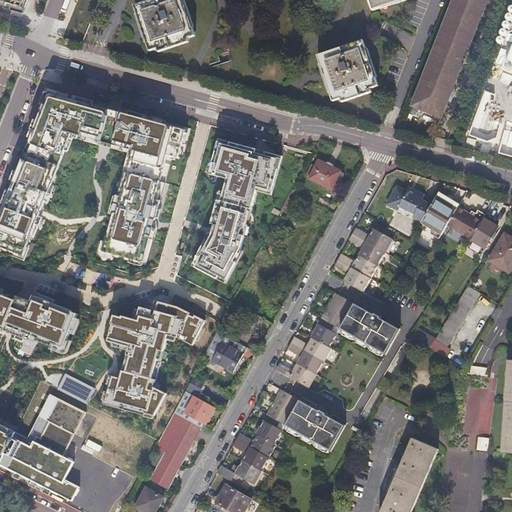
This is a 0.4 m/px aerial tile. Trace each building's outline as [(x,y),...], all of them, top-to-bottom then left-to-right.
[(0,0),(0,5),(24,12),(29,0),(0,0)] [(157,49),(158,52),(189,42),(188,39),(196,36),(192,26),(190,27),(181,0),(145,0),(134,4),(137,12),(138,11),(148,41),(146,42),(149,51),(157,49)] [(369,0),(373,12),(382,9),(381,6),(400,0),(369,0)] [(454,0),(412,107),(441,119),(487,0),(454,0)] [(333,97),(336,105),(344,102),(343,100),(368,92),(369,94),(377,91),(361,39),(353,42),(353,44),(328,52),(327,50),(319,52),(322,61),(319,62),(330,98),(333,97)] [(29,145),(0,218),(0,246),(24,256),(42,212),(53,185),(50,183),(57,164),(60,165),(74,130),(108,140),(134,147),(123,188),(121,187),(113,218),(103,251),(138,261),(141,252),(146,254),(155,224),(166,183),(160,181),(168,154),(178,157),(186,130),(121,112),(120,115),(114,113),(109,111),(110,109),(50,92),(29,145)] [(506,116),(498,126),(502,129),(510,119),(506,116)] [(231,146),(219,143),(213,163),(217,165),(214,175),(228,179),(222,201),(219,200),(215,213),(219,214),(214,232),(213,235),(209,241),(204,245),(199,254),(202,256),(196,268),(218,279),(220,276),(228,280),(238,262),(236,261),(242,249),(245,236),(242,235),(249,208),(253,209),(259,188),(274,192),(283,157),(270,153),(263,155),(255,153),(256,149),(232,142),(231,146)] [(310,178),(332,189),(341,171),(320,160),(310,178)] [(421,222),(431,206),(421,201),(424,196),(418,192),(416,195),(407,190),(406,192),(396,187),(392,195),(393,195),(388,205),(399,211),(400,208),(414,215),(413,218),(421,222)] [(458,208),(460,205),(439,192),(431,206),(421,222),(442,234),(447,226),(458,208)] [(496,201),(489,213),(495,216),(502,204),(496,201)] [(470,239),(481,222),(458,208),(447,226),(470,240),(470,239)] [(498,227),(483,218),(481,222),(470,239),(483,247),(485,248),(498,227)] [(371,237),(356,229),(353,234),(386,252),(394,239),(376,228),(371,237)] [(386,252),(353,234),(351,238),(349,240),(364,248),(360,254),(378,265),(386,252)] [(489,260),(509,272),(511,266),(511,238),(505,234),(489,260)] [(482,250),(483,247),(470,239),(470,240),(467,245),(476,251),(478,248),(482,250)] [(371,278),(378,265),(360,254),(355,262),(342,254),(339,259),(371,278)] [(363,291),(371,278),(339,259),(335,265),(349,273),(345,281),(363,291)] [(0,465),(17,432),(0,422),(0,331),(1,330),(9,334),(62,356),(88,314),(0,286),(0,465)] [(447,349),(480,294),(468,286),(435,340),(434,341),(447,349)] [(322,319),(335,326),(341,329),(342,329),(356,304),(337,293),(322,319)] [(146,414),(156,417),(168,395),(155,388),(170,336),(179,338),(180,334),(188,338),(186,341),(194,346),(207,322),(180,308),(156,301),(154,311),(142,308),(138,321),(124,317),(124,318),(116,316),(114,325),(115,325),(110,342),(131,347),(123,374),(123,377),(111,373),(107,386),(111,387),(106,405),(146,416),(146,414)] [(356,304),(342,329),(387,354),(401,328),(382,317),(383,316),(376,312),(375,313),(356,303),(356,304)] [(330,347),(338,334),(333,331),(335,326),(322,319),(312,337),(313,338),(330,347)] [(416,341),(430,349),(434,341),(435,340),(417,329),(412,338),(416,341)] [(254,350),(219,332),(206,356),(236,372),(245,356),(249,359),(254,350)] [(291,343),(325,361),(332,348),(330,347),(313,338),(309,345),(295,337),(291,343)] [(298,364),(317,374),(325,361),(291,343),(288,348),(288,350),(302,358),(298,364)] [(511,511),(511,361),(508,361),(501,454),(511,454),(511,511)] [(280,363),(276,370),(309,388),(317,374),(298,364),(294,371),(280,363)] [(60,383),(57,389),(86,404),(91,396),(95,388),(65,373),(60,383)] [(190,389),(199,394),(203,388),(194,383),(190,389)] [(267,414),(281,422),(287,425),(301,400),(281,389),(267,414)] [(207,424),(216,407),(187,391),(176,412),(203,427),(205,423),(207,424)] [(16,432),(1,465),(13,471),(10,476),(17,480),(19,475),(26,478),(23,483),(30,486),(33,481),(39,485),(37,490),(43,493),(46,488),(77,504),(84,489),(70,482),(79,464),(64,457),(86,413),(50,395),(28,439),(16,432)] [(301,400),(287,425),(332,451),(347,425),(327,414),(328,412),(321,408),(320,410),(301,399),(301,400)] [(151,479),(170,489),(203,427),(176,412),(157,447),(165,452),(151,479)] [(258,434),(277,444),(285,431),(278,427),(281,422),(267,414),(256,433),(258,434)] [(237,439),(271,457),(278,445),(277,444),(258,434),(253,442),(240,434),(237,439)] [(488,450),(489,437),(478,437),(477,449),(488,450)] [(244,459),(264,471),(271,457),(237,439),(233,446),(247,454),(244,459)] [(411,511),(438,450),(412,439),(380,511),(411,511)] [(222,466),(218,473),(240,487),(245,479),(255,485),(264,471),(244,459),(239,468),(236,474),(231,471),(222,466)] [(217,502),(233,511),(244,511),(251,500),(227,485),(217,502)] [(137,506),(146,511),(156,511),(165,497),(148,487),(137,506)]
